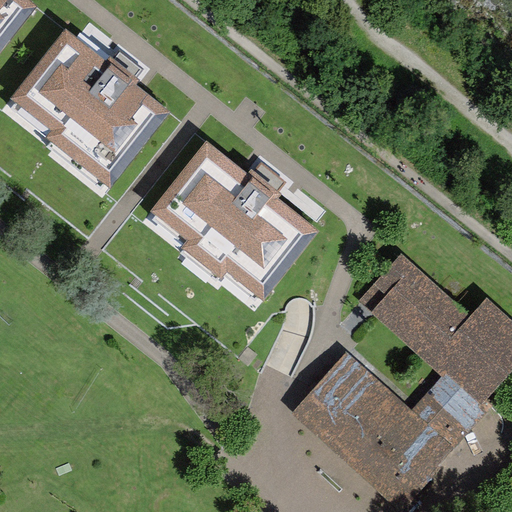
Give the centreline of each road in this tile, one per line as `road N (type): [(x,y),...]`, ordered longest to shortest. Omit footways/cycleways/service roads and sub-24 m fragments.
road 1 (track): [(511,259),(178,0)]
road 2 (unknown): [(0,229),(166,363),(308,511)]
